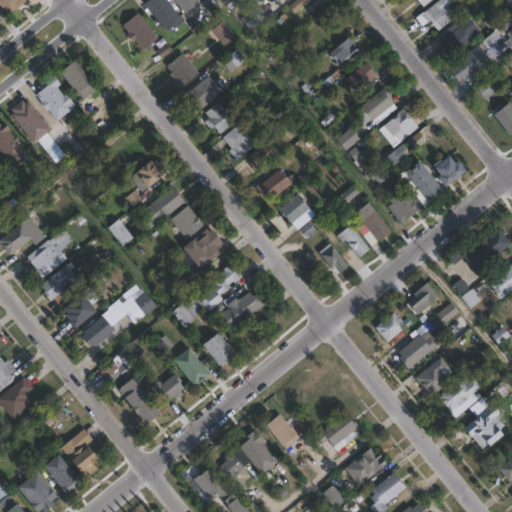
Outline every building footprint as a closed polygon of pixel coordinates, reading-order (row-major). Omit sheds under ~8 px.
[(0,0),(22,0),(24,2),(3,18),(0,14),(0,0)] [(163,0),(181,23),(171,31),(169,28),(164,32),(142,4),(147,0),(163,0)] [(197,0),(198,1),(183,14),(170,0),(197,0)] [(311,0),(293,14),(287,7),(295,0),(311,0)] [(431,0),(423,8),(415,0),(431,0)] [(439,0),(453,17),(439,29),(425,12),(439,0)] [(262,20),(249,31),(238,18),(251,7),(262,20)] [(152,40),(155,44),(146,51),(143,48),(140,51),(132,41),(131,43),(125,35),(127,33),(121,25),(136,13),(155,38),(152,40)] [(467,18),(475,29),(467,36),(471,42),(455,55),(443,40),(439,44),(434,39),(454,22),(457,26),(467,18)] [(233,37),(223,45),(211,29),(222,21),(233,37)] [(511,28),(502,34),(511,49),(511,28)] [(358,51),(339,67),(327,52),(347,37),(358,51)] [(488,62),(461,84),(459,80),(456,82),(448,73),(453,69),(450,66),(475,46),(488,62)] [(244,60),(230,73),(221,62),(235,49),(244,60)] [(197,72),(176,89),(169,81),(172,79),(167,73),(169,71),(165,65),(180,52),(197,72)] [(94,88),(81,98),(76,92),(74,93),(57,71),(73,59),(90,81),(89,82),(94,88)] [(376,76),(371,81),(369,79),(354,91),(343,78),(364,61),(376,76)] [(55,86),(61,94),(63,93),(73,105),(54,120),(33,94),(38,90),(35,86),(50,73),(59,83),(55,86)] [(206,75),(212,82),(219,77),(226,86),(197,111),(183,94),(206,75)] [(498,87),(484,99),(474,87),(489,76),(498,87)] [(388,98),(393,105),(396,102),(398,105),(375,124),(370,118),(364,123),(355,113),(362,108),(359,105),(382,86),(390,96),(388,98)] [(20,99),(23,102),(25,100),(47,128),(44,130),(56,145),(46,153),(35,139),(30,142),(8,114),(11,111),(8,108),(20,99)] [(232,121),(218,133),(213,127),(210,129),(202,120),(207,116),(203,112),(216,101),(232,121)] [(511,107),(511,131),(508,134),(492,113),(507,101),(511,107)] [(416,128),(391,147),(386,140),(391,136),(382,124),(401,107),(409,116),(411,118),(410,119),(416,128)] [(7,130),(10,135),(11,134),(16,140),(15,140),(22,150),(19,152),(22,157),(8,168),(0,157),(0,120),(1,120),(7,129),(7,130)] [(253,144),(234,159),(227,150),(229,148),(220,136),(240,120),(249,130),(245,133),(253,144)] [(359,139),(342,151),(332,138),(349,126),(359,139)] [(144,156),(130,167),(129,166),(117,175),(107,162),(133,142),(144,156)] [(274,156),(259,168),(248,155),(263,142),(274,156)] [(407,154),(399,145),(385,157),(393,166),(407,154)] [(446,154),(452,162),(455,160),(463,170),(457,176),(458,178),(455,180),(453,178),(443,187),(434,176),(437,174),(431,167),(446,154)] [(147,158),(152,165),(154,163),(159,168),(156,170),(160,174),(139,191),(124,172),(130,167),(132,170),(147,158)] [(441,189),(426,201),(402,172),(417,160),(441,189)] [(290,182),(270,199),(257,184),(276,167),(290,182)] [(183,201),(149,229),(143,222),(147,219),(141,211),(170,186),(183,201)] [(399,187),(406,196),(410,192),(421,206),(399,223),(385,206),(389,202),(385,198),(399,187)] [(308,208),(288,225),(276,209),(296,192),(308,208)] [(366,202),(371,208),(390,231),(376,242),(375,241),(369,246),(355,228),(362,223),(358,218),(358,217),(355,214),(363,208),(362,206),(366,202)] [(202,225),(184,239),(168,219),(186,205),(202,225)] [(43,236),(32,244),(28,239),(7,255),(0,245),(0,236),(27,216),(43,236)] [(132,237),(121,246),(106,227),(117,218),(132,237)] [(347,224),(368,248),(357,257),(342,239),(340,241),(335,235),(347,224)] [(508,243),(474,271),(462,257),(452,265),(444,255),(454,247),(455,249),(459,247),(464,253),(495,227),(508,243)] [(204,228),(207,231),(209,229),(221,243),(222,242),(227,248),(185,282),(180,276),(194,265),(179,246),(189,238),(190,240),(204,228)] [(60,229),(70,241),(58,250),(64,258),(40,278),(32,269),(34,268),(25,256),(45,239),(46,240),(60,229)] [(346,266),(338,273),(333,266),(331,268),(318,251),(328,243),(346,266)] [(105,269),(90,280),(82,269),(96,258),(105,269)] [(511,287),(499,299),(492,290),(493,289),(488,283),(490,281),(490,280),(500,271),(505,267),(511,261),(511,287)] [(230,262),(241,276),(233,283),(232,281),(228,284),(229,287),(219,295),(222,299),(207,311),(199,301),(206,296),(205,294),(212,288),(211,288),(214,285),(211,280),(214,277),(213,275),(218,272),(219,273),(222,271),(221,269),(230,262)] [(65,264),(77,281),(67,289),(65,287),(48,300),(42,291),(43,290),(38,284),(61,266),(61,267),(65,264)] [(451,287),(460,294),(467,286),(458,279),(451,287)] [(429,300),(436,309),(429,315),(424,308),(416,314),(406,302),(413,296),(411,294),(417,289),(417,288),(425,281),(436,295),(429,300)] [(478,300),(468,308),(459,297),(469,289),(478,300)] [(247,291),(250,295),(254,293),(263,304),(229,330),(217,314),(226,308),(227,309),(228,309),(225,305),(224,306),(221,301),(228,295),(231,299),(233,297),(235,300),(247,291)] [(94,311),(73,328),(67,321),(68,320),(63,314),(65,312),(62,307),(80,292),(94,311)] [(142,292),(155,306),(144,316),(139,309),(131,316),(121,304),(130,296),(133,300),(142,292)] [(191,318),(180,326),(168,310),(178,301),(191,318)] [(458,311),(443,324),(435,315),(450,302),(458,311)] [(106,311),(114,321),(108,326),(112,331),(93,346),(92,345),(89,348),(78,335),(81,333),(80,331),(100,315),(100,316),(106,311)] [(404,326),(385,342),(373,327),(391,311),(404,326)] [(425,330),(436,344),(406,369),(396,357),(398,355),(396,353),(418,334),(419,335),(425,330)] [(234,355),(218,367),(200,344),(215,332),(234,355)] [(207,374),(193,387),(171,360),(185,347),(207,374)] [(120,351),(126,359),(126,358),(132,365),(112,381),(105,374),(101,376),(98,371),(101,369),(100,367),(112,357),(113,357),(120,351)] [(448,381),(428,397),(413,377),(439,357),(446,366),(440,371),(448,381)] [(0,359),(2,362),(5,359),(11,366),(14,369),(8,375),(12,379),(0,388),(0,359)] [(467,372),(479,386),(475,390),(480,396),(454,418),(436,396),(459,376),(460,378),(467,372)] [(177,383),(181,388),(178,390),(180,393),(174,398),(172,396),(163,403),(152,389),(153,388),(152,388),(152,387),(151,387),(151,386),(151,385),(150,385),(150,384),(151,384),(151,383),(151,382),(152,382),(152,381),(153,381),(154,381),(155,381),(156,381),(157,381),(157,382),(158,382),(158,383),(158,384),(172,373),(179,381),(177,383)] [(31,403),(11,419),(0,406),(0,394),(22,376),(31,388),(24,394),(26,396),(25,397),(31,403)] [(159,414),(144,426),(120,398),(125,393),(119,386),(128,378),(159,414)] [(500,434),(481,449),(470,436),(469,437),(465,431),(473,425),(470,421),(490,405),(499,417),(497,419),(502,425),(496,430),(500,434)] [(356,429),(342,440),(345,444),(335,452),(325,439),(319,444),(313,436),(343,412),(356,429)] [(297,439),(285,448),(282,444),(280,445),(264,425),(278,414),(295,435),(294,435),(297,439)] [(80,448),(68,459),(59,448),(81,429),(89,438),(79,446),(80,448)] [(260,444),(275,461),(259,475),(248,461),(237,471),(238,472),(232,477),(231,476),(226,480),(215,468),(223,461),(221,459),(223,457),(222,455),(228,450),(229,452),(245,439),(243,436),(252,429),(263,442),(260,444)] [(84,447),(96,461),(93,464),(91,461),(82,468),(86,472),(82,475),(78,471),(77,472),(67,460),(84,447)] [(368,447),(373,453),(375,451),(385,464),(360,484),(354,477),(351,479),(343,468),(368,447)] [(79,483),(63,495),(41,466),(56,453),(79,483)] [(511,455),(511,478),(507,483),(496,469),(511,455)] [(207,467),(225,489),(217,496),(214,494),(207,499),(190,478),(195,474),(196,476),(207,467)] [(52,504),(43,511),(40,508),(35,511),(14,487),(34,471),(55,496),(49,501),(52,504)] [(391,472),(399,482),(404,488),(383,504),(386,508),(381,511),(372,511),(368,507),(372,503),(367,498),(371,495),(368,490),(391,472)] [(334,507),(333,508),(321,492),(322,491),(332,484),(344,500),(334,507)] [(0,486),(6,494),(7,494),(21,511),(3,511),(0,508),(0,486)] [(245,511),(227,511),(223,506),(233,497),(245,511)] [(416,502),(425,511),(400,511),(407,506),(410,509),(416,502)]
